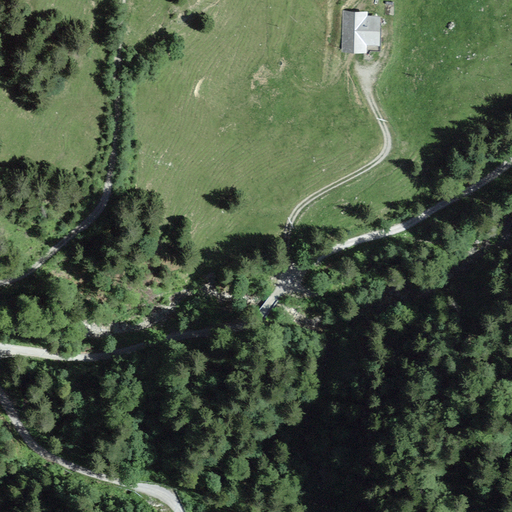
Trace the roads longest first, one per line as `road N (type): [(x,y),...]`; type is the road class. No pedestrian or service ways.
road 1 (track): [(511,164),(407,227),(287,275),(253,321),(102,354),(0,346)]
road 2 (track): [(287,275),(283,234),(295,207),(372,166),(385,146),(360,68),(341,66),(329,83),(311,89),(291,71),(285,57),(293,0)]
road 3 (track): [(0,281),(90,229),(119,199),(129,0)]
road 4 (track): [(0,398),(55,458),(151,491),(181,511)]
